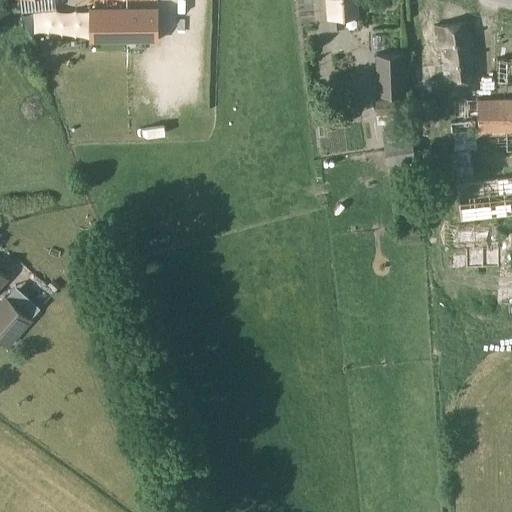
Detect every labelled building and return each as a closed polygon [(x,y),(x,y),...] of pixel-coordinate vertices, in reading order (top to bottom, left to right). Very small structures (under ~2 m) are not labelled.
[(344,17),(359,15),(357,0),(327,0),(330,28),(345,27),(344,17)] [(127,8),(128,40),(158,40),(158,8),(127,8)] [(405,94),(404,53),(377,54),(378,95),(405,94)] [(376,99),(378,124),(393,123),(392,114),(396,114),(394,98),(376,99)] [(341,122),(353,121),(352,107),(339,109),(341,122)] [(412,139),(384,143),(387,164),(416,160),(412,139)] [(78,265),(36,228),(15,252),(38,272),(39,271),(38,271),(47,261),(66,278),(76,266),(77,266),(78,265)] [(30,319),(6,298),(0,304),(0,336),(8,344),(30,319)]
